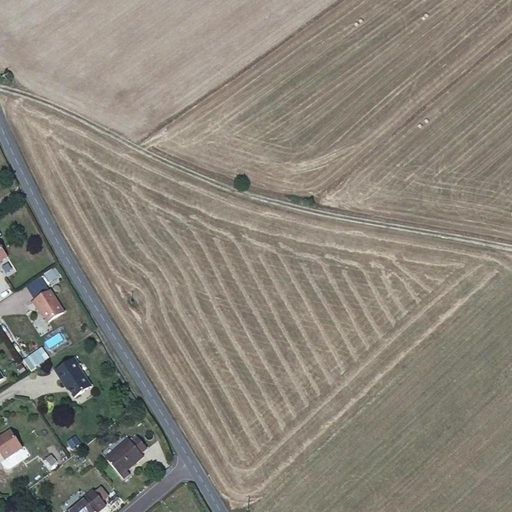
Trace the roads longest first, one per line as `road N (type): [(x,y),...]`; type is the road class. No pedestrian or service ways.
road 1 (track): [(511,252),(326,218),(202,180),(41,100),(0,88)]
road 2 (secondary): [(189,466),(0,123)]
